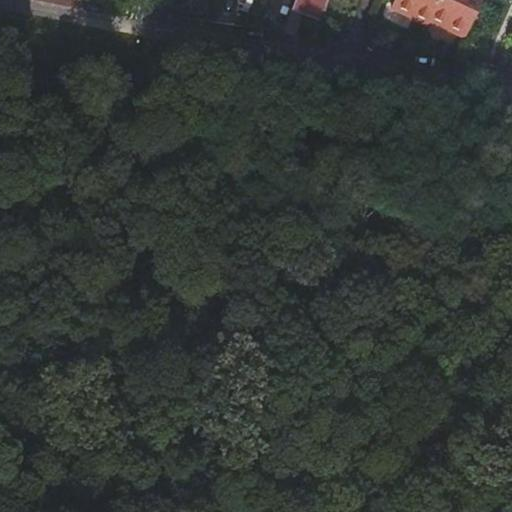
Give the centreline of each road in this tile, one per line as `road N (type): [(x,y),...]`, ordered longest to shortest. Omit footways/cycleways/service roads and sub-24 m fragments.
road 1 (track): [(511,278),(488,255),(221,157),(0,118)]
road 2 (residential): [(142,30),(511,89)]
road 3 (residential): [(0,6),(142,30)]
